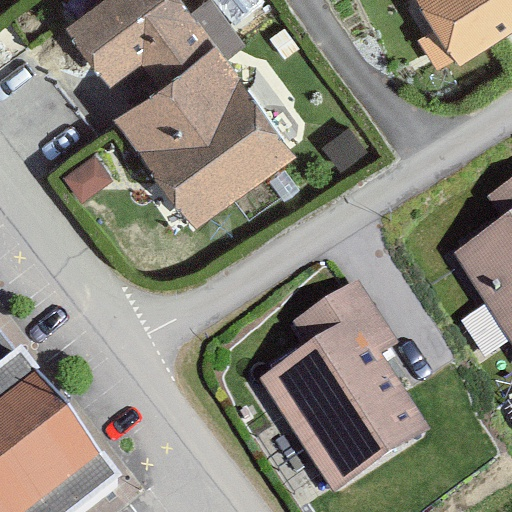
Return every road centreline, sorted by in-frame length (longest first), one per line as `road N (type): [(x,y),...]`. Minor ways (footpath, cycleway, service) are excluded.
road 1 (residential): [(122,331),(511,108)]
road 2 (residential): [(122,331),(263,511)]
road 3 (residential): [(0,175),(122,331)]
